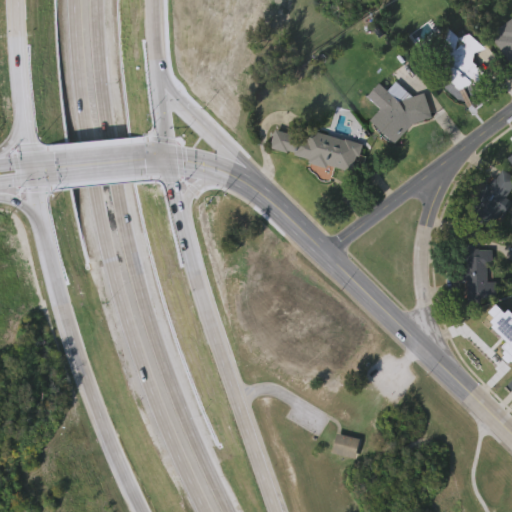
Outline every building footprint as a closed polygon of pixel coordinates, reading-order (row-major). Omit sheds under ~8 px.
[(511,58),(497,39),(502,35),(499,30),(511,19),(511,58)] [(453,28),(462,37),(470,33),(486,49),(478,52),(476,61),(488,71),(487,75),(484,76),(483,81),(468,86),(468,87),(464,90),(449,75),(451,62),(442,59),(453,28)] [(511,55),(494,67),(498,73),(492,77),(508,100),(511,97),(511,55)] [(447,77),(444,128),(464,128),(464,120),(475,120),(477,78),(447,77)] [(375,101),(395,78),(411,94),(423,90),(431,115),(411,121),(393,141),(379,127),(391,115),(375,101)] [(374,142),(390,156),(379,168),(395,183),(428,145),(415,133),(413,136),(393,119),(374,142)] [(310,129),(366,143),(362,158),(358,156),(354,172),(329,164),(328,168),(311,163),(313,159),(296,154),(297,152),(291,150),(291,152),(274,147),(279,129),(307,137),(310,129)] [(269,186),(307,195),(306,200),(352,211),(359,180),(307,168),(305,175),(273,168),(269,186)] [(506,168),(511,172),(511,191),(488,225),(472,213),(482,200),(479,198),(490,183),(492,184),(497,177),(498,178),(506,168)] [(504,235),(511,223),(511,215),(500,207),(478,238),(501,254),(511,240),(504,235)] [(475,243),(475,248),(493,249),(493,266),(486,266),(486,281),(495,282),(495,298),(486,297),(485,303),(467,302),(467,280),(462,280),(462,266),(466,266),(466,260),(460,260),(460,242),(475,242),(475,243)] [(486,287),(473,288),(473,282),(464,282),(465,304),(460,304),(461,318),(465,318),(466,336),(495,335),(494,319),(487,319),(486,287)] [(511,350),(507,346),(503,349),(495,341),(487,349),(494,356),(489,362),(506,379),(497,387),(511,401),(511,400),(511,350)] [(356,453),(355,457),(331,451),(336,431),(360,437),(356,453)] [(330,490),(353,496),(359,477),(335,470),(330,490)]
